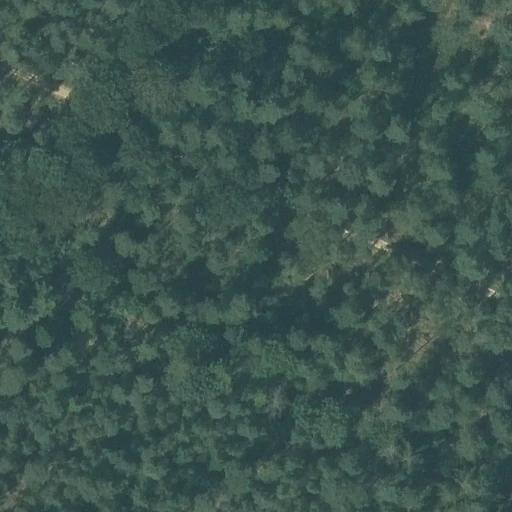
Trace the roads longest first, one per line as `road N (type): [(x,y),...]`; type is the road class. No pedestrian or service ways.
road 1 (track): [(101,114),(511,301)]
road 2 (track): [(101,114),(0,260)]
road 3 (track): [(189,0),(101,114)]
